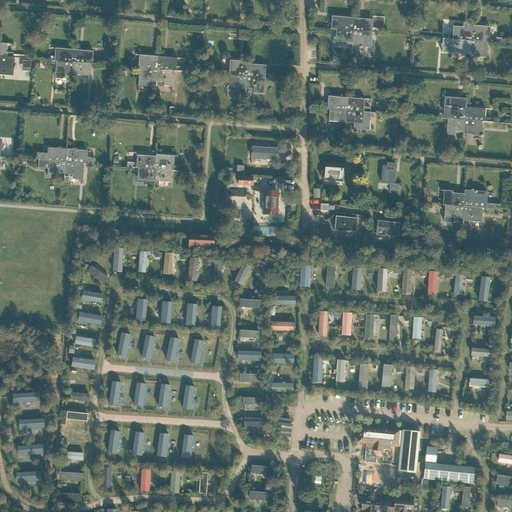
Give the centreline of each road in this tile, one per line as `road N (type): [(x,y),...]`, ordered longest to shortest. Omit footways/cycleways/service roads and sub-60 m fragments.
road 1 (track): [(103,503),(89,482),(95,394),(111,301),(125,285),(226,302),(233,314),(223,387),(230,426)]
road 2 (track): [(462,367),(304,351),(305,307),(317,296),(396,303),(455,310),(467,322)]
road 3 (track): [(251,453),(220,498),(124,500),(80,511)]
road 4 (track): [(230,426),(94,416)]
road 5 (track): [(509,295),(499,427)]
road 6 (track): [(224,378),(100,366)]
